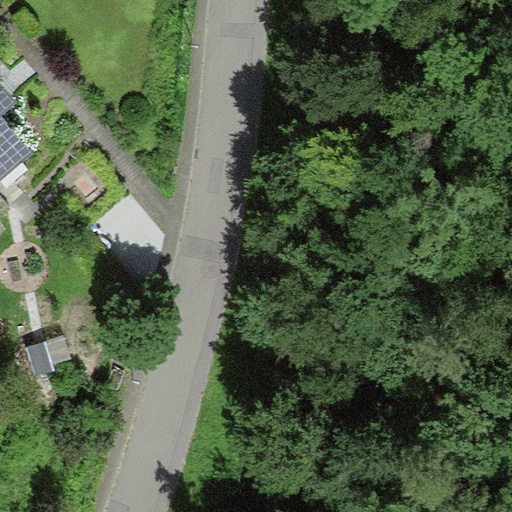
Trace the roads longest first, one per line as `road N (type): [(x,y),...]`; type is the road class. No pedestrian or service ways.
road 1 (residential): [(238,0),(203,243),(177,354),(121,511)]
road 2 (track): [(511,488),(457,414),(354,320)]
